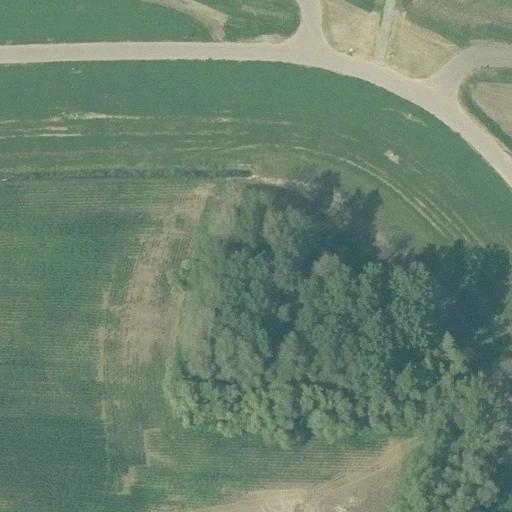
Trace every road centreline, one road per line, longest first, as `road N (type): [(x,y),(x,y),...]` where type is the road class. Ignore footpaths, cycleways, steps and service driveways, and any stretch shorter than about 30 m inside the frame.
road 1 (unclassified): [(0,59),(305,59)]
road 2 (unclassified): [(305,59),(375,77),(428,105),(511,179)]
